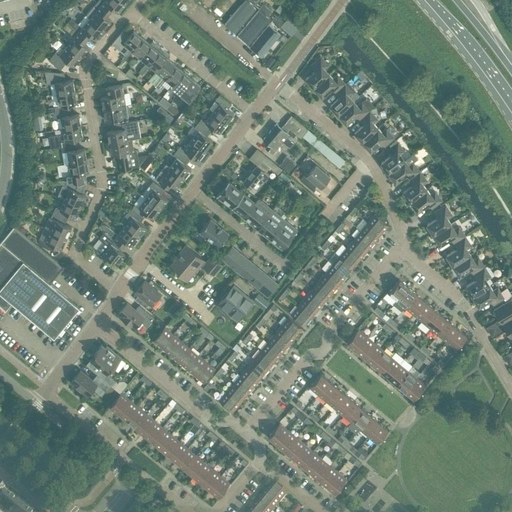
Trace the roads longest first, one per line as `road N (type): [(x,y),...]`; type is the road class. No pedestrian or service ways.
road 1 (residential): [(117,292),(76,255),(101,190),(84,71),(131,12)]
road 2 (residential): [(245,431),(309,354),(322,354),(325,334),(398,247)]
road 3 (residential): [(117,292),(254,113)]
road 4 (residential): [(398,247),(367,160),(277,84)]
road 5 (residential): [(188,511),(45,389)]
road 6 (residential): [(245,431),(214,422),(97,324)]
road 7 (residential): [(511,387),(463,301),(398,247)]
road 8 (residential): [(254,113),(131,12)]
road 9 (primary): [(428,0),(511,108)]
road 10 (tertiary): [(133,480),(36,400)]
road 11 (residential): [(180,4),(277,84)]
